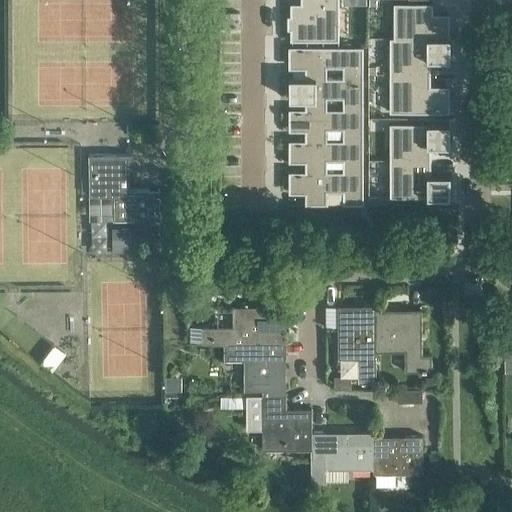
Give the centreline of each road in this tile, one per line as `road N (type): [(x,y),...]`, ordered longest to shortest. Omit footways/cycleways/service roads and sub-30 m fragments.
road 1 (residential): [(311,377),(313,276),(455,274),(475,259),(481,0)]
road 2 (track): [(166,511),(67,457),(0,407)]
road 3 (residential): [(254,191),(253,0)]
